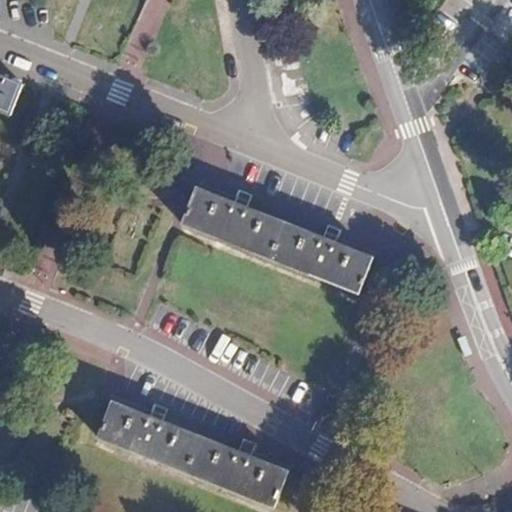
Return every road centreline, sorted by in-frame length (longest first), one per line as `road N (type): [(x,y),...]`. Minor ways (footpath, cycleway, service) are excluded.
road 1 (residential): [(0,294),(126,346),(424,497),(430,511)]
road 2 (residential): [(273,154),(0,47)]
road 3 (tertiary): [(444,217),(369,0)]
road 4 (residential): [(444,217),(273,154)]
road 5 (tertiary): [(511,384),(444,217)]
road 6 (residential): [(273,154),(236,0)]
